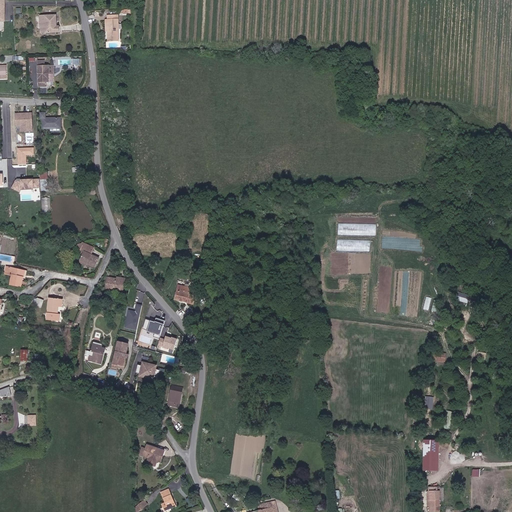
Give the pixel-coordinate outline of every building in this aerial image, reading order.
[(56,26),(56,15),(40,15),(40,31),(59,31),(59,26),(56,26)] [(109,31),(109,41),(119,41),(119,15),(109,15),(109,20),(109,31)] [(44,63),(37,64),(37,89),(44,89),(44,84),(46,84),(46,76),(52,76),(52,68),(44,68),(44,63)] [(33,112),(15,112),(14,126),(20,126),(20,131),(33,131),(33,112)] [(42,119),(42,130),(60,130),(59,119),(42,119)] [(35,147),(18,147),(18,164),(27,165),(27,155),(35,155),(35,147)] [(14,189),(41,189),(41,179),(15,178),(14,189)] [(43,197),(43,211),(52,212),(52,197),(43,197)] [(97,269),(100,260),(94,259),(95,254),(87,253),(87,258),(85,258),(83,266),(97,269)] [(8,266),(7,273),(14,275),(12,283),(22,286),(23,281),(24,277),(22,276),(23,270),(8,266)] [(200,275),(198,286),(204,287),(204,285),(205,279),(206,276),(200,275)] [(107,287),(120,290),(120,287),(125,288),(127,280),(123,279),(122,283),(118,282),(119,280),(110,278),(107,287)] [(182,283),(179,293),(190,296),(192,285),(182,283)] [(42,307),(45,300),(37,297),(34,304),(42,307)] [(50,298),(47,322),(61,323),(62,316),(58,315),(59,308),(63,307),(64,300),(50,298)] [(137,329),(142,304),(137,303),(136,310),(129,309),(125,327),(137,329)] [(154,321),(146,318),(142,330),(159,336),(165,320),(156,317),(154,321)] [(164,335),(160,347),(172,351),(176,339),(164,335)] [(121,344),(115,364),(120,366),(125,367),(127,358),(128,355),(130,346),(121,344)] [(91,356),(90,360),(104,364),(108,350),(103,349),(94,346),(92,351),(95,352),(93,357),(91,356)] [(20,361),(28,361),(29,349),(21,349),(20,361)] [(435,352),(434,361),(446,362),(447,353),(435,352)] [(190,364),(192,355),(184,353),(182,363),(190,364)] [(137,364),(136,372),(140,373),(140,375),(153,377),(153,375),(158,376),(158,374),(162,375),(163,367),(158,366),(158,368),(154,367),(155,364),(142,362),(142,365),(137,364)] [(185,398),(186,390),(185,390),(184,385),(187,384),(187,382),(187,379),(174,381),(176,399),(185,398)] [(28,425),(37,425),(37,415),(28,414),(28,425)] [(437,471),(438,440),(422,440),(421,470),(437,471)] [(144,454),(160,459),(162,454),(164,455),(166,450),(147,444),(144,454)] [(162,492),(167,501),(170,507),(176,503),(173,497),(174,496),(169,488),(162,492)] [(420,495),(422,509),(431,508),(429,494),(420,495)]
